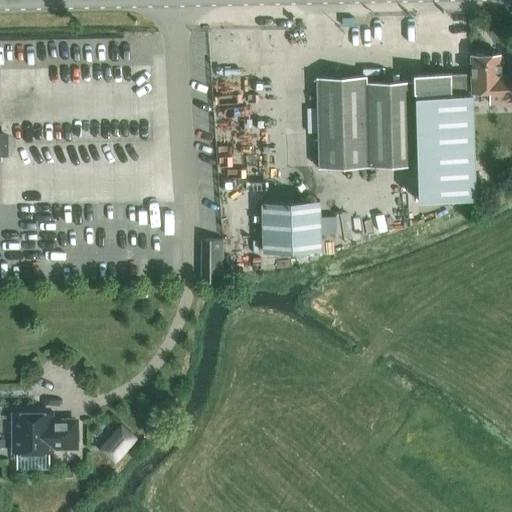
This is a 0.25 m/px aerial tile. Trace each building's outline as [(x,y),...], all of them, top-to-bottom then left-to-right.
[(319,168),(416,165),(417,201),(475,200),(474,163),(473,93),(490,92),(490,104),(511,103),(511,70),(500,71),(500,54),(470,55),(470,74),(413,75),(414,81),(365,83),(365,77),(316,78),(319,168)] [(0,155),(14,155),(14,123),(0,122),(0,155)] [(290,202),(261,202),(263,252),(321,251),(320,239),(291,239),(290,202)] [(319,217),(320,234),(336,234),(335,216),(319,217)] [(205,239),(205,281),(221,281),(221,239),(205,239)] [(42,422),(42,413),(14,413),(14,452),(51,452),(51,447),(75,447),(75,422),(42,422)] [(120,427),(99,450),(115,464),(135,441),(120,427)]
